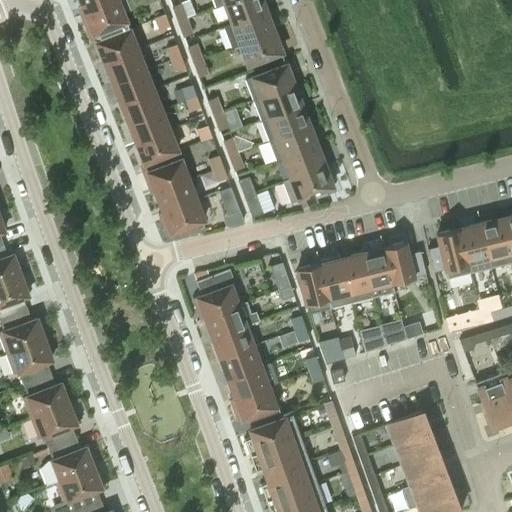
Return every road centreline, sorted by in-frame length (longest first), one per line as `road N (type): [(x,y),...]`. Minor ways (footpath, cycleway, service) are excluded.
road 1 (residential): [(0,88),(156,511)]
road 2 (residential): [(146,262),(53,0)]
road 3 (residential): [(237,511),(146,262)]
road 4 (residential): [(373,204),(146,262)]
road 5 (residential): [(373,204),(296,0)]
road 6 (residential): [(511,170),(373,204)]
